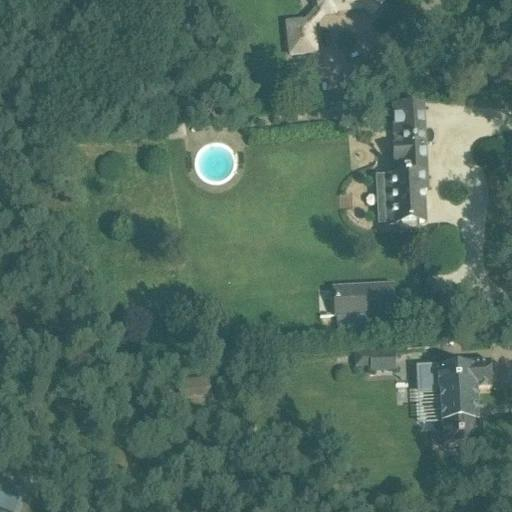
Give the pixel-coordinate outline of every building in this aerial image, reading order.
[(373,17),(382,6),(374,0),(312,0),(315,17),(335,15),(334,10),(362,7),(373,17)] [(201,12),(184,4),(176,22),(192,30),(201,12)] [(291,57),(316,54),(312,22),(287,25),(291,57)] [(424,168),(420,107),(420,106),(392,107),(394,135),(400,135),(402,136),(402,137),(403,144),(401,144),(397,146),(394,149),(393,153),(395,157),(398,160),(402,161),(403,175),(385,176),(388,224),(399,224),(400,234),(418,233),(418,223),(423,222),(420,169),(424,168)] [(167,142),(186,141),(185,126),(166,127),(167,142)] [(395,317),(393,286),(332,289),(334,320),(395,317)] [(370,354),(354,354),(355,368),(370,367),(370,354)] [(433,372),(419,372),(420,394),(437,393),(438,393),(440,427),(441,427),(441,433),(442,449),(482,447),(481,421),(478,421),(477,392),(476,388),(478,388),(488,388),(488,365),(456,366),(456,370),(433,372)] [(0,483),(0,510),(4,511),(14,511),(22,491),(0,483)]
